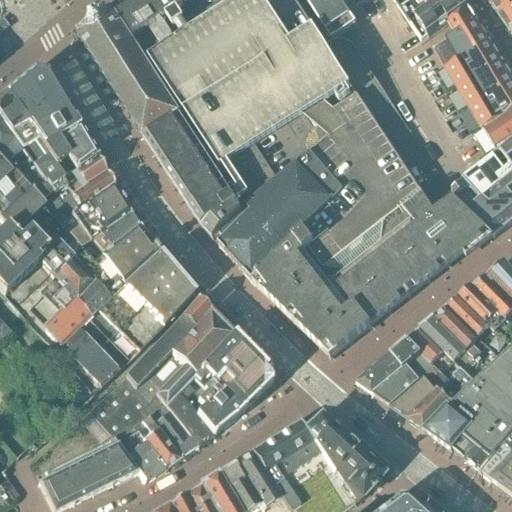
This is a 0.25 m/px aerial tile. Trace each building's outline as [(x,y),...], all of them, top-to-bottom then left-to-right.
[(121,0),(111,13),(112,14),(191,135),(242,215),(310,156),(319,148),(343,127),(332,112),(378,82),(356,48),(353,46),(350,44),(346,43),(343,42),(339,42),(336,42),(332,44),(330,45),(314,32),(297,5),(272,21),(258,0),(240,0),(213,18),(196,29),(174,0),(121,0)] [(200,0),(174,0),(196,29),(213,18),(200,0)] [(200,0),(213,18),(240,0),(200,0)] [(258,0),(272,21),(297,5),(293,0),(258,0)] [(304,0),(332,43),(357,26),(339,0),(304,0)] [(406,0),(397,6),(401,13),(416,4),(414,1),(416,0),(406,0)] [(420,0),(416,4),(401,13),(410,26),(449,0),(420,0)] [(468,10),(462,0),(449,0),(410,26),(416,35),(422,43),(449,24),(468,10)] [(511,0),(489,0),(509,30),(508,31),(509,32),(511,30),(511,0)] [(511,114),(511,80),(503,66),(477,24),(478,23),(477,21),(475,22),(469,12),(471,11),(470,9),(468,10),(449,24),(456,36),(448,42),(460,63),(446,71),(483,133),(511,114)] [(77,38),(83,46),(123,109),(123,108),(144,142),(145,141),(155,158),(191,135),(112,14),(77,38)] [(446,71),(460,63),(448,42),(448,41),(433,51),(446,71)] [(44,76),(35,74),(0,102),(0,124),(58,200),(62,198),(59,194),(67,189),(63,183),(77,174),(59,147),(78,132),(62,105),(44,76)] [(483,249),(511,227),(483,200),(481,201),(466,183),(454,193),(454,200),(449,204),(435,215),(407,173),(415,168),(428,160),(378,82),(332,112),(343,127),(319,148),(310,156),(343,193),(289,249),(253,286),(259,292),(260,291),(276,307),(276,308),(278,310),(278,309),(294,324),(293,325),(296,327),(296,326),(312,341),(311,342),(313,344),(330,360),(332,362),(334,360),(351,347),(449,271),(451,270),(451,269),(465,258),(468,262),(483,249)] [(511,114),(483,133),(496,156),(500,153),(511,144),(511,114)] [(0,124),(0,159),(41,205),(56,221),(62,229),(72,220),(71,218),(71,217),(63,206),(58,200),(0,124)] [(95,161),(78,132),(59,147),(77,174),(95,161)] [(496,156),(483,133),(474,138),(489,161),(496,156)] [(191,135),(155,158),(159,164),(191,212),(202,228),(203,229),(212,241),(213,242),(216,240),(220,236),(225,242),(244,224),(240,220),(243,217),(242,215),(191,135)] [(496,156),(489,161),(463,180),(466,183),(481,201),(483,200),(511,178),(511,144),(500,153),(496,156)] [(219,248),(239,271),(253,286),(289,249),(343,193),(310,156),(242,215),(243,217),(240,220),(244,224),(225,242),(219,248)] [(0,159),(0,223),(17,241),(27,232),(45,249),(53,241),(61,250),(73,240),(62,229),(56,221),(41,205),(0,159)] [(104,177),(95,161),(77,174),(63,183),(67,189),(59,194),(62,198),(58,200),(63,206),(104,177)] [(112,190),(104,177),(63,206),(71,217),(112,190)] [(511,178),(483,200),(511,227),(511,225),(511,178)] [(112,190),(71,217),(71,218),(72,220),(62,229),(73,240),(82,251),(90,245),(93,243),(130,218),(129,217),(128,217),(113,192),(113,191),(112,190)] [(138,230),(130,218),(93,243),(90,245),(82,251),(90,260),(94,265),(138,230)] [(0,292),(4,297),(37,265),(52,279),(53,281),(72,261),(61,250),(53,241),(45,249),(27,232),(17,241),(0,223),(0,292)] [(91,321),(159,258),(156,255),(139,232),(138,230),(94,265),(90,260),(82,251),(73,240),(61,250),(72,261),(93,285),(74,302),(91,321)] [(61,348),(65,355),(100,392),(118,374),(109,365),(122,353),(131,361),(167,326),(193,298),(167,268),(159,258),(91,321),(79,331),(72,339),(61,348)] [(79,331),(91,321),(74,302),(93,285),(72,261),(53,281),(52,279),(18,313),(46,344),(52,338),(61,348),(72,339),(79,331)] [(511,270),(506,264),(487,280),(511,303),(511,270)] [(511,303),(487,280),(474,291),(508,323),(511,319),(511,303)] [(474,291),(461,301),(484,323),(511,348),(511,326),(508,323),(474,291)] [(461,301),(447,312),(502,363),(511,353),(511,348),(484,323),(461,301)] [(116,445),(133,431),(147,419),(143,413),(150,408),(159,400),(167,411),(187,390),(192,384),(233,340),(197,303),(163,340),(125,381),(118,388),(110,396),(88,415),(113,442),(113,441),(116,445)] [(447,312),(434,323),(458,345),(490,375),(502,363),(447,312)] [(0,344),(10,335),(0,323),(0,344)] [(445,356),(457,366),(464,372),(478,386),(490,375),(458,345),(434,323),(421,334),(445,356)] [(421,334),(408,345),(420,357),(432,368),(445,356),(421,334)] [(238,419),(259,399),(271,387),(272,385),(273,383),(272,381),(272,378),(271,378),(233,340),(192,384),(205,396),(191,411),(213,440),(229,427),(238,419)] [(358,388),(374,399),(414,362),(420,357),(408,345),(358,385),(358,388)] [(511,353),(502,363),(490,375),(478,386),(427,436),(433,440),(481,476),(511,440),(511,353)] [(464,372),(457,366),(445,356),(432,368),(420,357),(414,362),(429,376),(436,369),(452,383),(464,372)] [(374,399),(391,411),(429,376),(414,362),(374,399)] [(436,369),(429,376),(391,411),(409,423),(452,383),(436,369)] [(409,423),(427,436),(478,386),(464,372),(452,383),(409,423)] [(197,451),(213,440),(191,411),(185,404),(191,399),(195,402),(198,400),(187,390),(167,411),(170,415),(197,451)] [(180,463),(197,451),(170,415),(167,411),(159,400),(150,408),(143,413),(147,419),(148,419),(180,463)] [(78,413),(67,401),(51,417),(62,428),(78,413)] [(180,463),(148,419),(147,419),(133,431),(143,444),(165,474),(180,463)] [(383,479),(382,478),(319,421),(310,420),(284,437),(333,511),(350,511),(360,504),(371,492),(372,493),(376,494),(383,485),(380,481),(383,479)] [(165,474),(143,444),(133,431),(116,445),(119,449),(137,477),(145,487),(146,486),(146,485),(165,474)] [(333,511),(284,437),(251,458),(286,511),(333,511)] [(511,440),(481,476),(480,477),(482,478),(483,478),(490,483),(489,484),(490,484),(508,498),(511,500),(511,440)] [(113,441),(113,442),(94,454),(96,458),(38,487),(50,511),(66,511),(137,477),(119,449),(116,445),(113,441)] [(286,511),(251,458),(235,468),(263,511),(286,511)] [(263,511),(235,468),(218,478),(238,511),(263,511)] [(238,511),(218,478),(199,490),(213,511),(238,511)] [(0,511),(15,503),(18,500),(19,499),(7,482),(0,487),(0,511)] [(213,511),(199,490),(182,501),(187,511),(213,511)] [(418,511),(417,511),(416,511),(414,511),(406,501),(397,500),(382,511),(418,511)] [(187,511),(182,501),(167,510),(168,511),(187,511)]
